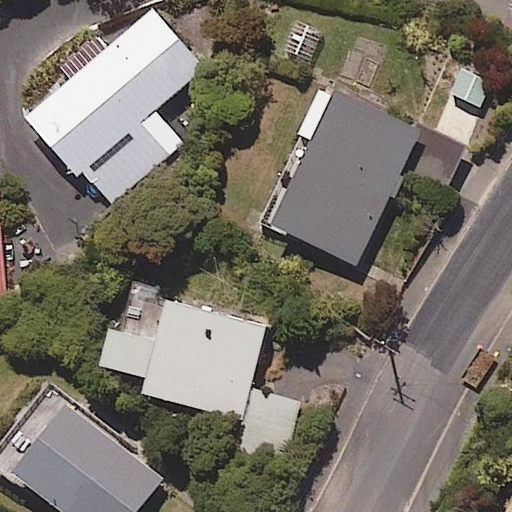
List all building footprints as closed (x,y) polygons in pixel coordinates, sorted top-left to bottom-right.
[(208,66),(158,7),(34,114),(112,205),(185,142),(157,110),(208,66)] [(500,76),(467,61),(437,130),(449,135),(431,176),(453,185),(500,76)] [(427,129),(330,81),(307,127),(321,134),(277,222),(360,263),(427,129)] [(270,323),(172,298),(162,336),(113,324),(103,362),(152,375),(148,393),(294,429),(301,400),(253,388),(270,323)] [(139,511),(168,477),(51,383),(0,445),(0,459),(65,511),(139,511)]
